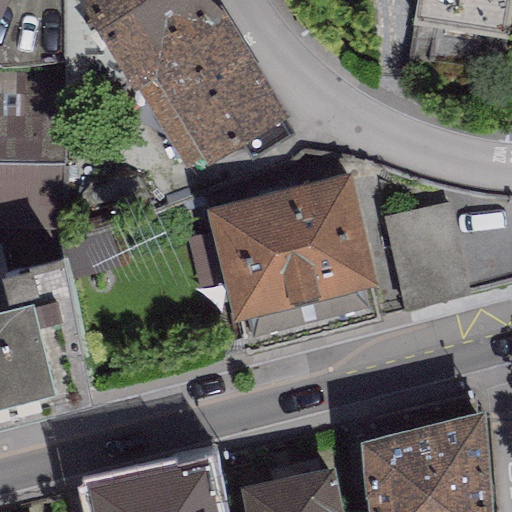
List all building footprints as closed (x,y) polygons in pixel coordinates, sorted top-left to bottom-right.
[(0,0),(0,37),(16,0),(0,0)] [(194,0),(69,0),(94,47),(131,109),(142,102),(186,172),(196,164),(209,182),(246,159),(253,172),(294,146),(226,28),(194,0)] [(511,0),(416,0),(412,32),(504,46),(510,8),(511,8),(511,0)] [(0,166),(62,165),(64,71),(0,72),(0,166)] [(349,185),(206,221),(209,235),(223,290),(234,335),(240,334),(246,358),(378,325),(371,299),(378,297),(349,185)] [(449,206),(382,222),(405,316),(471,301),(449,206)] [(223,290),(209,235),(184,242),(198,296),(223,290)] [(32,325),(0,332),(0,430),(54,417),(32,325)] [(489,511),(480,425),(357,458),(364,511),(489,511)] [(207,511),(198,470),(87,494),(90,511),(212,511),(209,511),(207,511)] [(333,511),(326,479),(237,497),(239,511),(333,511)]
